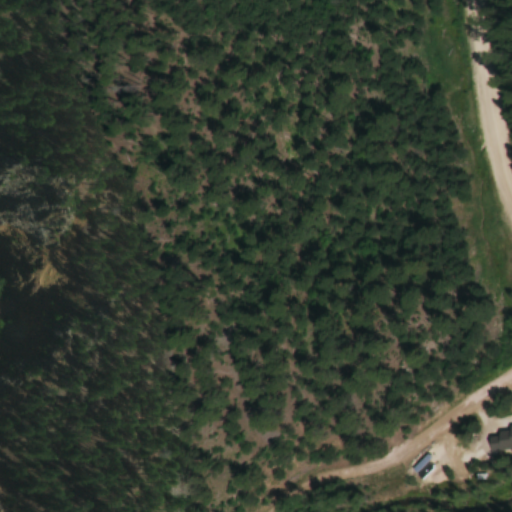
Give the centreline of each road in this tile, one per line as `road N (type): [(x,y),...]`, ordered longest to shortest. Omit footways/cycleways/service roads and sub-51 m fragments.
road 1 (residential): [(511,389),(413,457),(310,494),(283,511)]
road 2 (residential): [(511,199),(502,175),(482,0)]
